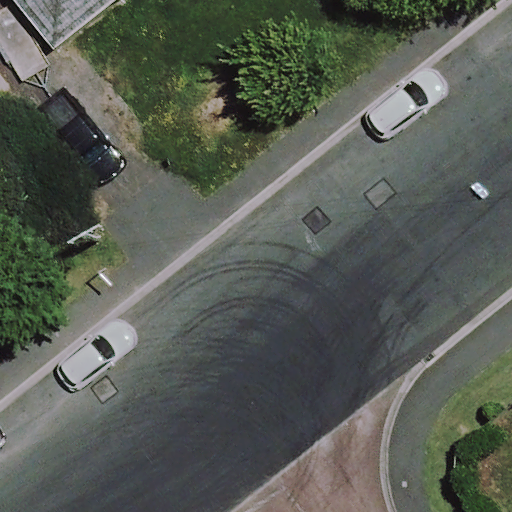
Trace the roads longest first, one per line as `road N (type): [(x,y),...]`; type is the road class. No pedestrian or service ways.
road 1 (residential): [(204,404),(511,147)]
road 2 (residential): [(68,511),(204,404)]
road 3 (residential): [(204,404),(294,511)]
